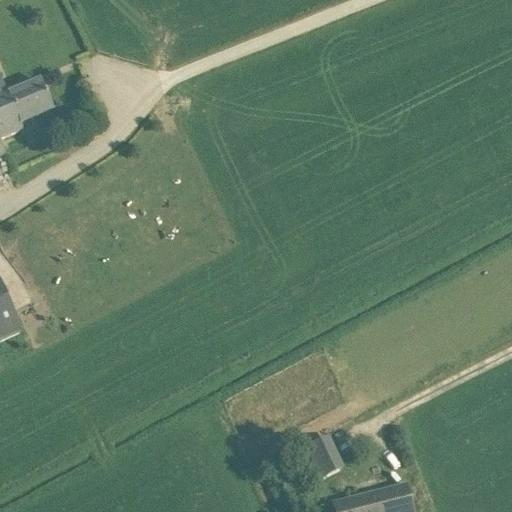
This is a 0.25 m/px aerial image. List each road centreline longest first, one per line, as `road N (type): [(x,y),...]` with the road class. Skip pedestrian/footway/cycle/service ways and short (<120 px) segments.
road 1 (unclassified): [(135,78),(344,0)]
road 2 (track): [(383,414),(511,350)]
